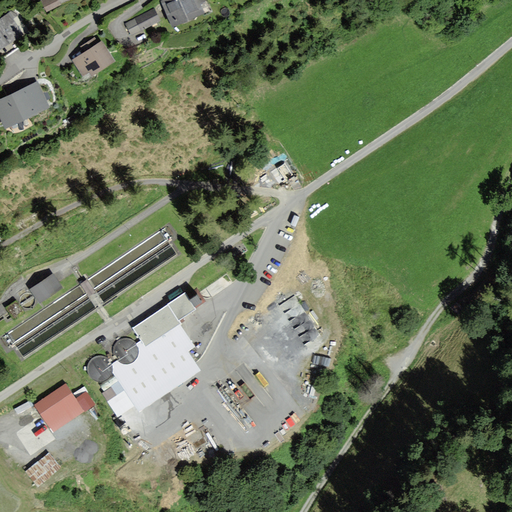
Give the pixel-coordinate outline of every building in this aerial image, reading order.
[(57,0),(39,0),(45,12),(60,5),(57,0)] [(167,0),(163,2),(174,25),(203,11),(200,5),(207,1),(206,0),(167,0)] [(154,10),(127,24),(132,34),(159,20),(154,10)] [(8,14),(0,19),(0,48),(14,38),(22,34),(8,14)] [(81,43),(84,48),(98,39),(95,34),(81,43)] [(87,50),(72,60),(82,75),(89,71),(91,75),(114,61),(102,41),(87,50)] [(11,95),(0,100),(0,114),(6,127),(23,119),(48,107),(37,83),(11,95)] [(52,273),(29,289),(39,303),(62,287),(52,273)] [(112,372),(123,390),(109,400),(119,415),(135,404),(139,410),(199,369),(186,351),(193,346),(175,321),(194,308),(185,294),(135,328),(144,341),(135,347),(129,339),(124,339),(116,343),(111,347),(112,354),(113,357),(108,360),(101,357),(95,358),(91,361),(87,367),(87,373),(90,379),(94,382),(100,382),(106,381),(110,375),(112,372)] [(65,383),(34,403),(45,421),(77,401),(65,383)] [(50,449),(25,468),(37,484),(62,465),(50,449)]
